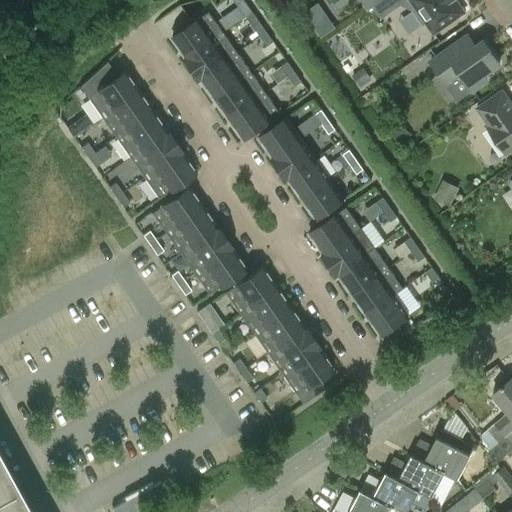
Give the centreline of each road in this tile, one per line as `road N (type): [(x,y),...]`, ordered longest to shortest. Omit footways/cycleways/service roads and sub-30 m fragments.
road 1 (residential): [(393,404),(133,37)]
road 2 (tertiary): [(233,511),(393,404)]
road 3 (tertiary): [(393,404),(511,320)]
